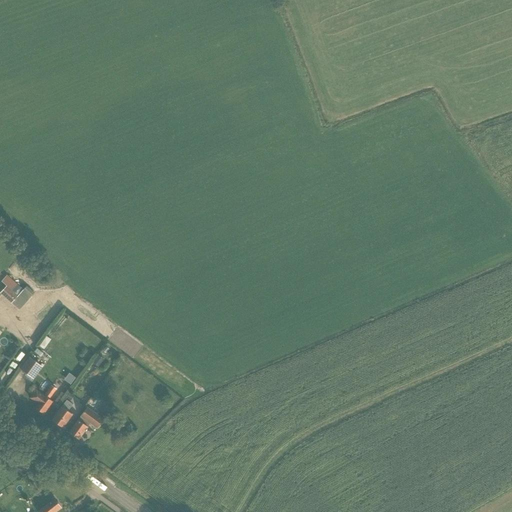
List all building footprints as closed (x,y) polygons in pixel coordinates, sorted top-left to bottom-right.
[(11,258),(17,259),(19,250),(13,248),(11,258)] [(0,280),(6,286),(0,293),(19,310),(34,293),(27,286),(23,291),(3,273),(0,277),(0,280)] [(19,369),(33,379),(42,366),(28,356),(19,369)] [(44,396),(36,390),(30,398),(38,404),(35,408),(44,414),(52,401),(49,399),(56,389),(52,386),(44,396)] [(63,428),(72,414),(68,411),(73,404),(67,400),(62,407),(61,406),(52,420),(63,428)] [(81,416),(78,420),(69,432),(79,439),(88,427),(87,427),(90,423),(96,427),(102,419),(87,407),(81,416)] [(56,511),(61,508),(54,499),(38,511),(56,511)]
